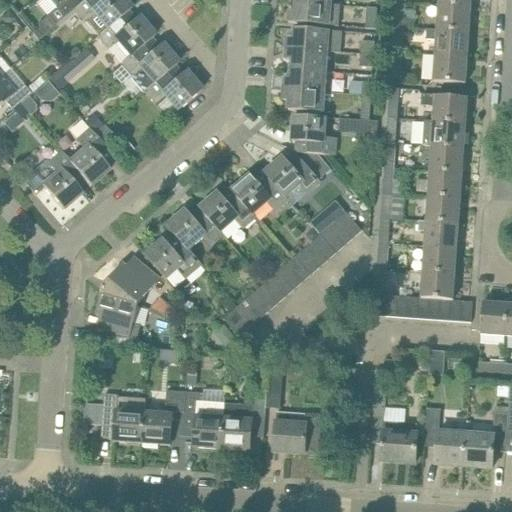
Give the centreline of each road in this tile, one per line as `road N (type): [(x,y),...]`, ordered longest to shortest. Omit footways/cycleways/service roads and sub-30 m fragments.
road 1 (tertiary): [(327,508),(89,491),(47,478)]
road 2 (residential): [(61,263),(74,241),(224,112),(235,71)]
road 3 (residential): [(47,478),(61,263)]
road 4 (residential): [(509,184),(511,52)]
